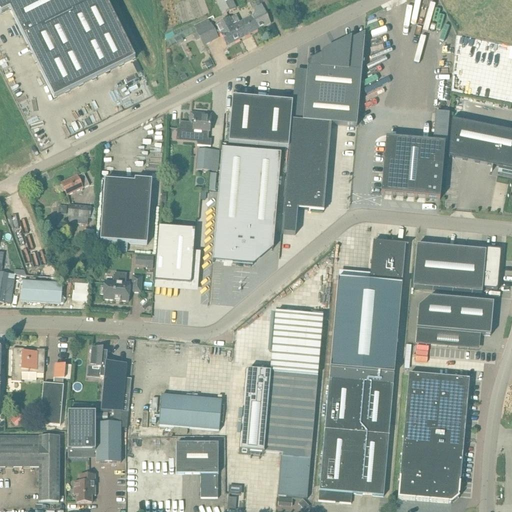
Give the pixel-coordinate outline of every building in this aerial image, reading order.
[(135,60),(105,0),(0,0),(0,15),(9,11),(54,100),(135,60)] [(214,0),(223,15),(235,9),(230,0),(214,0)] [(256,0),(257,1),(251,4),(256,15),(253,16),(260,30),(269,25),(272,24),(265,10),(274,6),(270,0),(256,0)] [(415,0),(416,11),(409,11),(409,33),(422,33),(422,0),(415,0)] [(237,15),(231,18),(234,25),(235,25),(242,39),(260,30),(253,16),(241,23),(237,15)] [(231,18),(217,25),(228,46),(242,39),(235,25),(234,25),(231,18)] [(197,31),(204,45),(212,41),(211,39),(218,36),(212,24),(197,31)] [(307,63),(302,123),(331,125),(356,128),(358,105),(364,35),(350,42),(350,40),(347,41),(348,43),(340,47),(339,45),(337,47),(338,48),(334,50),(333,48),(331,49),(332,51),(324,55),(323,53),(321,55),(322,56),(307,63)] [(232,99),(228,145),(288,150),(290,125),(292,104),(232,99)] [(180,123),(179,130),(184,130),(183,142),(197,143),(197,147),(210,148),(211,141),(208,140),(209,132),(210,130),(210,120),(203,119),(203,115),(191,114),(190,123),(180,123)] [(432,135),(435,120),(429,119),(426,134),(432,135)] [(450,160),(450,157),(491,166),(490,172),(491,173),(493,166),(499,168),(498,172),(511,174),(511,134),(451,121),(448,159),(450,160)] [(288,150),(281,235),(295,236),(297,210),(323,213),(331,125),(302,123),(291,122),(288,150)] [(381,195),(440,201),(444,145),(386,140),(381,195)] [(197,170),(209,171),(211,150),(198,149),(197,170)] [(221,150),(212,263),(214,263),(214,261),(232,263),(232,264),(253,266),(254,244),(271,246),(271,250),(273,250),(281,155),(221,150)] [(61,185),(66,194),(67,197),(89,187),(83,175),(77,178),(61,185)] [(147,246),(152,182),(134,181),(134,184),(104,181),(100,242),(101,243),(101,252),(126,254),(127,245),(147,246)] [(212,208),(213,195),(202,194),(201,219),(207,219),(207,208),(212,208)] [(69,207),(68,218),(69,218),(68,224),(88,226),(90,219),(91,209),(69,207)] [(158,228),(154,283),(191,286),(193,253),(195,231),(158,228)] [(393,386),(405,246),(392,245),(393,243),(383,242),(382,244),(373,244),(369,284),(337,281),(330,371),(362,374),(361,384),(368,384),(393,386)] [(416,247),(412,289),(481,295),(482,290),(497,292),(501,252),(485,250),(485,253),(416,247)] [(136,266),(153,266),(153,258),(137,257),(136,266)] [(291,283),(314,267),(310,262),(287,278),(291,283)] [(51,265),(43,268),(46,277),(54,274),(51,265)] [(0,303),(11,305),(12,295),(13,284),(14,276),(1,274),(0,278),(0,303)] [(141,294),(142,279),(133,278),(132,286),(130,286),(130,285),(127,285),(128,276),(114,275),(114,284),(104,283),(104,288),(101,288),(100,296),(103,296),(103,301),(129,303),(130,292),(132,292),(132,293),(141,294)] [(62,285),(22,282),(20,303),(61,306),(62,285)] [(415,330),(489,337),(492,304),(429,299),(417,308),(415,330)] [(247,371),(240,448),(240,452),(239,452),(239,453),(264,455),(264,454),(282,455),(281,458),(277,498),(307,500),(310,461),(310,460),(311,448),(317,378),(322,317),(275,313),(270,372),(270,373),(247,371)] [(127,365),(115,364),(115,361),(107,360),(107,354),(103,353),(103,349),(92,348),(90,368),(99,369),(100,373),(99,379),(103,379),(100,413),(128,413),(131,380),(126,379),(127,365)] [(441,351),(441,356),(471,358),(471,349),(448,348),(447,351),(441,351)] [(12,350),(11,383),(21,383),(21,381),(37,382),(37,375),(44,375),(45,351),(37,351),(37,354),(22,353),(22,350),(12,350)] [(53,386),(43,385),(40,425),(60,427),(64,386),(63,386),(63,380),(64,380),(65,366),(55,365),(53,386)] [(330,371),(318,502),(351,505),(352,495),(383,498),(393,386),(368,384),(361,384),(362,374),(330,371)] [(408,376),(402,448),(397,500),(415,501),(417,501),(429,503),(429,502),(431,502),(431,503),(448,504),(450,504),(452,505),(452,504),(452,503),(457,499),(458,499),(459,499),(459,497),(458,497),(458,495),(459,495),(460,483),(459,483),(460,481),(469,381),(408,376)] [(161,397),(160,407),(159,427),(219,433),(222,402),(161,397)] [(96,414),(69,414),(69,452),(96,452),(96,464),(121,464),(121,424),(97,424),(96,424),(96,414)] [(0,437),(0,468),(39,469),(39,504),(59,504),(59,438),(0,437)] [(176,444),(176,465),(176,475),(201,475),(200,499),(218,499),(218,444),(176,444)] [(74,484),(74,496),(76,496),(76,504),(92,504),(92,496),(95,496),(95,476),(79,477),(79,484),(74,484)] [(242,495),(242,486),(230,485),(229,494),(242,495)]
